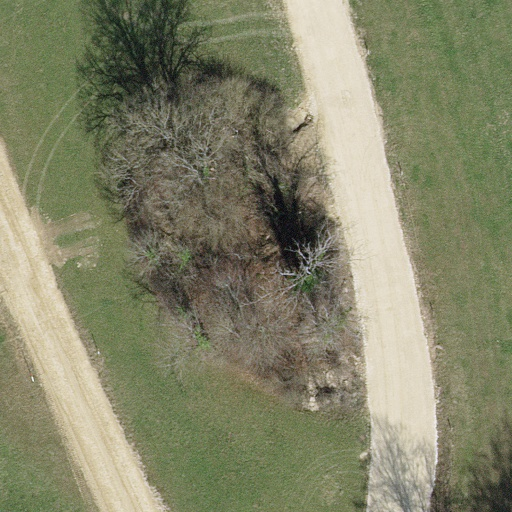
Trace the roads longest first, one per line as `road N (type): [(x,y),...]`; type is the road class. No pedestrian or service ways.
road 1 (track): [(394,511),(402,464),(385,296),(312,0)]
road 2 (track): [(0,221),(124,511)]
